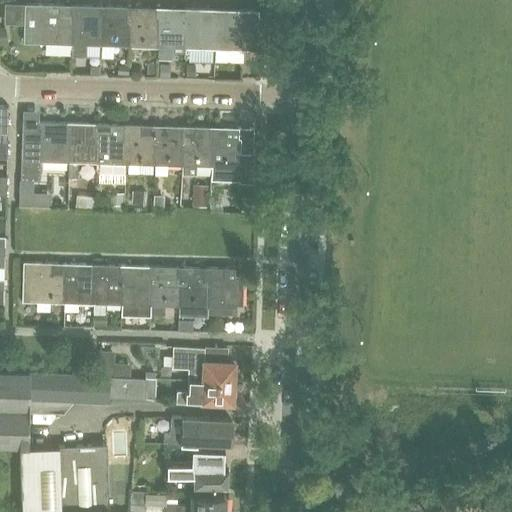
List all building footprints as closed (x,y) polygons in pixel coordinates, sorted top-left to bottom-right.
[(22,42),(71,43),(72,11),(70,11),(70,5),(23,3),(22,42)] [(85,44),(99,44),(101,12),(98,12),(98,5),(70,5),(70,11),(72,11),(71,43),(71,52),(85,53),(85,44)] [(126,6),(109,6),(98,5),(98,12),(101,12),(99,44),(128,45),(129,13),(126,13),(126,6)] [(128,45),(157,46),(158,13),(155,13),(155,7),(126,6),(126,13),(129,13),(128,45)] [(183,8),(166,7),(155,7),(155,13),(158,13),(157,46),(186,46),(187,14),(183,14),(183,8)] [(186,46),(214,47),(215,15),(211,15),(212,8),(183,8),(183,14),(187,14),(186,46)] [(257,10),(212,8),(211,15),(215,15),(214,47),(256,49),(257,10)] [(6,27),(0,27),(0,44),(8,44),(6,27)] [(90,64),(89,73),(98,74),(99,64),(90,64)] [(159,64),(159,76),(169,77),(169,65),(159,64)] [(187,64),(187,76),(195,76),(195,64),(187,64)] [(127,76),(127,66),(121,66),(117,69),(117,75),(127,76)] [(66,128),(66,122),(38,121),(38,130),(22,130),(21,179),(37,179),(40,179),(41,160),(68,161),(69,128),(66,128)] [(95,122),(66,122),(66,128),(69,128),(68,161),(68,176),(77,177),(77,161),(97,162),(98,129),(95,129),(95,122)] [(125,174),(126,162),(127,129),(124,129),(124,123),(95,122),(95,129),(98,129),(97,162),(97,173),(125,174)] [(151,130),(152,124),(124,123),(124,129),(127,129),(126,162),(127,162),(137,163),(153,163),(155,130),(151,130)] [(155,130),(153,163),(183,164),(184,130),(180,130),(180,125),(152,124),(151,130),(155,130)] [(209,126),(180,125),(180,130),(184,130),(183,164),(182,173),(195,174),(196,164),(211,165),(212,131),(209,131),(209,126)] [(212,131),(211,165),(239,166),(239,153),(252,154),(253,128),(238,127),(209,126),(209,131),(212,131)] [(19,179),(18,204),(32,205),(32,192),(33,179),(19,179)] [(132,190),(132,201),(145,202),(146,190),(132,190)] [(112,204),(124,205),(124,194),(110,193),(110,204),(112,204)] [(207,194),(192,193),(191,205),(206,206),(207,194)] [(153,195),(153,207),(163,207),(163,195),(153,195)] [(242,197),(241,210),(253,211),(254,197),(242,197)] [(62,269),(63,262),(22,261),(21,301),(36,301),(36,310),(48,310),(49,301),(64,302),(65,269),(62,269)] [(78,302),(93,303),(93,270),(91,269),(91,263),(63,262),(62,269),(65,269),(64,302),(64,311),(78,311),(78,302)] [(93,303),(121,303),(122,270),(120,270),(120,264),(91,263),(91,269),(93,270),(93,303)] [(148,271),(148,265),(120,264),(120,270),(122,270),(121,303),(124,303),(123,312),(134,313),(135,304),(150,304),(151,271),(148,271)] [(164,304),(178,305),(179,271),(176,271),(177,265),(148,265),(148,271),(151,271),(150,304),(150,313),(164,313),(164,304)] [(178,305),(205,305),(207,272),(204,272),(204,266),(177,265),(176,271),(179,271),(178,305)] [(241,274),(234,273),(234,267),(204,266),(204,272),(207,272),(205,305),(205,313),(234,313),(234,303),(240,303),(241,274)] [(93,313),(93,326),(106,326),(106,313),(93,313)] [(243,318),(243,330),(252,330),(253,318),(243,318)] [(177,319),(177,331),(191,331),(191,320),(177,319)] [(202,380),(232,381),(234,361),(203,359),(204,347),(172,345),(171,368),(202,370),(202,380)] [(101,351),(100,375),(114,375),(114,364),(115,352),(101,351)] [(0,449),(19,450),(21,511),(106,511),(104,443),(55,445),(30,446),(31,410),(57,411),(66,399),(107,401),(108,395),(144,397),(145,377),(90,374),(30,372),(0,371),(0,449)] [(201,400),(223,402),(231,402),(232,381),(202,380),(195,379),(194,391),(177,390),(176,402),(200,403),(201,400)] [(163,443),(195,444),(196,444),(196,440),(214,441),(230,442),(230,440),(229,440),(230,420),(231,420),(231,419),(220,418),(169,416),(169,429),(167,431),(163,431),(163,443)] [(223,446),(196,444),(195,444),(194,461),(161,459),(160,474),(193,476),(192,486),(217,488),(225,488),(225,484),(227,483),(228,476),(226,474),(226,472),(226,465),(222,465),(223,446)] [(226,511),(226,509),(226,498),(224,498),(225,496),(217,495),(190,495),(190,504),(145,502),(146,491),(131,490),(129,511),(226,511)]
